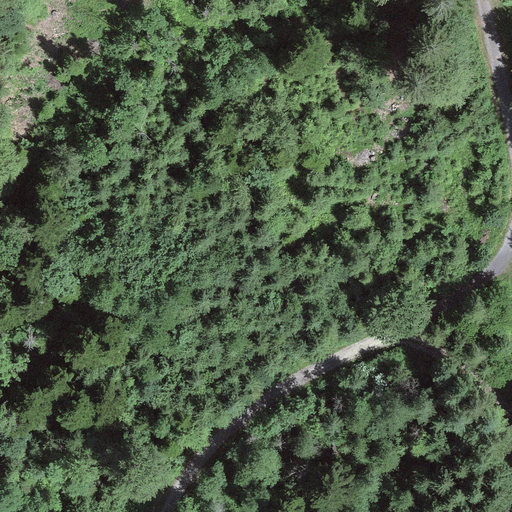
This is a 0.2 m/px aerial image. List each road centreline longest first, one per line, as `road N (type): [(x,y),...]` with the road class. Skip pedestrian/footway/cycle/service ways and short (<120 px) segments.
road 1 (track): [(174,511),(203,460),(271,394),(438,312),(511,255)]
road 2 (track): [(511,426),(489,388),(449,356),(411,343),(372,345)]
road 3 (track): [(511,129),(479,0)]
